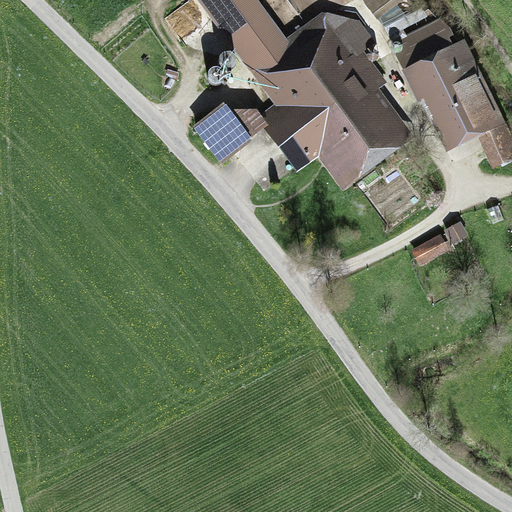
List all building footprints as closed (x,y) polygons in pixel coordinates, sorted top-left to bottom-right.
[(258,0),(205,0),(280,103),(242,131),(225,107),(199,126),(223,159),(235,150),(265,191),(329,145),(346,169),(394,135),(366,97),(387,82),(334,9),(289,42),(258,0)] [(373,15),(392,0),(367,0),(363,3),(373,15)] [(499,162),(511,156),(511,140),(465,46),(417,70),(451,140),(481,125),(499,162)] [(235,66),(236,63),(236,60),(235,57),(232,54),(229,53),(226,53),(223,55),(220,57),(219,60),(219,64),(221,67),(223,69),(227,70),(230,70),(233,69),(235,66)] [(208,74),(208,78),(209,81),(211,84),(213,85),(217,86),(220,85),(223,83),(225,80),(225,77),(224,73),(222,71),(219,69),(216,68),(213,69),(210,71),(208,74)] [(446,250),(439,238),(416,250),(422,262),(446,250)]
